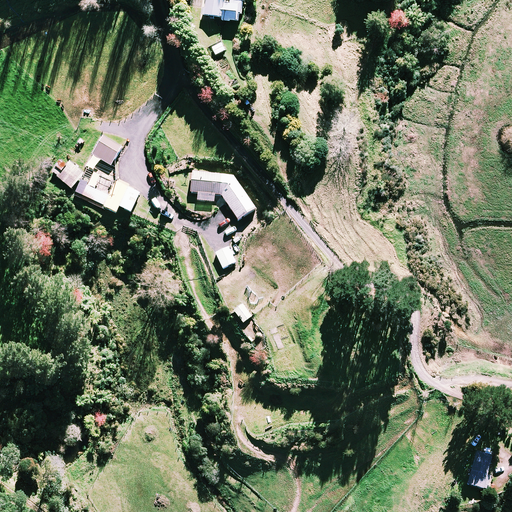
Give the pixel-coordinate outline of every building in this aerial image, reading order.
[(241,16),(243,16),(245,4),(240,3),(240,0),(233,0),(233,2),(227,2),(227,0),(208,0),(206,17),(224,19),(224,21),(240,24),(241,16)] [(226,51),(222,43),(213,48),(216,56),(226,51)] [(102,162),(112,168),(124,149),(105,137),(86,168),(95,173),(102,162)] [(85,176),(71,164),(68,168),(61,161),(51,173),(72,191),(85,176)] [(140,194),(88,173),(84,182),(82,181),(75,198),(117,215),(120,209),(132,214),(140,194)] [(194,174),(192,195),(221,197),(239,223),(257,210),(234,177),(194,174)] [(236,264),(229,249),(216,255),(223,270),(236,264)] [(254,317),(244,304),(234,312),(244,324),(254,317)] [(493,458),(476,453),(468,486),(487,491),(491,477),(488,477),(493,458)]
